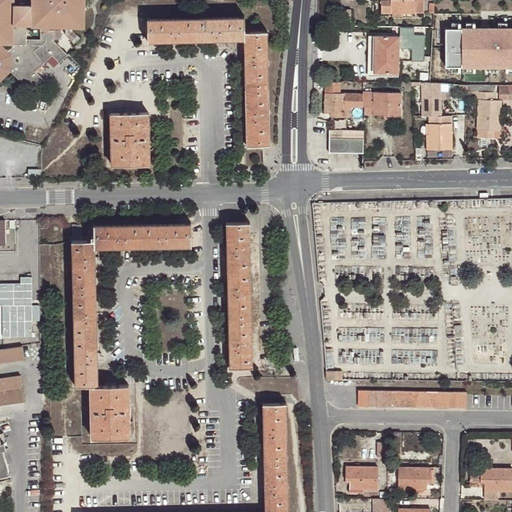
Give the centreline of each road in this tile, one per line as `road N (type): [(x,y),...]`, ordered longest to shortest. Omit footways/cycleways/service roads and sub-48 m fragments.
road 1 (residential): [(0,198),(287,189)]
road 2 (secondary): [(301,185),(511,180)]
road 3 (tertiary): [(297,44),(287,189)]
road 4 (tertiary): [(301,185),(297,44)]
road 5 (tertiary): [(305,287),(319,417)]
road 6 (unclassified): [(444,418),(319,417)]
